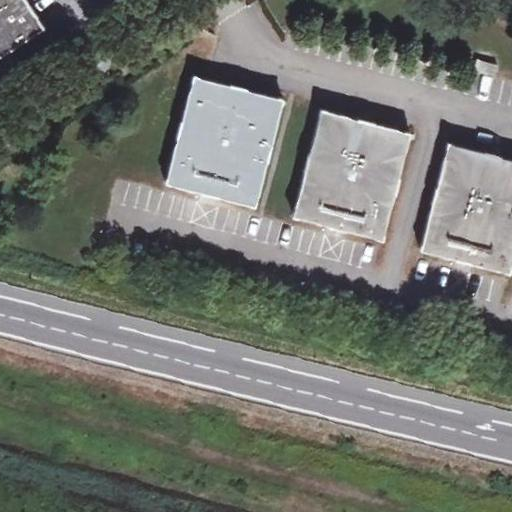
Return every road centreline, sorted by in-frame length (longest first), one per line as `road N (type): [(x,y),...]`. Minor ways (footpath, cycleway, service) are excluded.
road 1 (trunk): [(511,425),(0,295)]
road 2 (unclassified): [(203,0),(0,149)]
